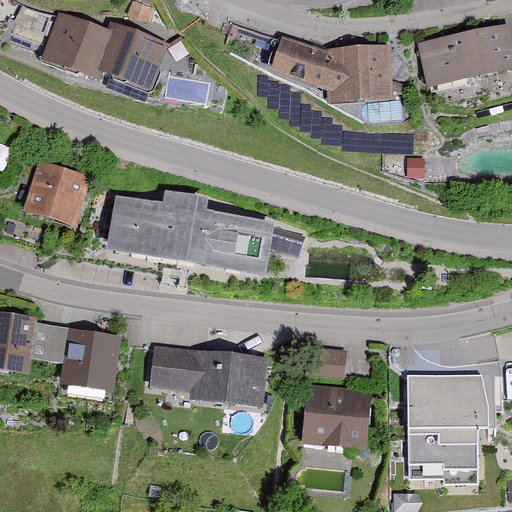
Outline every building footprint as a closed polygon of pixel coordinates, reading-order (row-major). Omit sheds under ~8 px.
[(154,9),(134,2),(129,16),(150,23),(154,9)] [(104,37),(55,19),(39,60),(88,79),(104,37)] [(156,48),(107,29),(91,71),(140,90),(156,48)] [(511,54),(507,29),(421,45),(429,91),(511,76),(511,54)] [(328,56),(283,41),(271,77),(328,97),(329,107),(393,102),(388,51),(328,56)] [(0,159),(7,162),(16,139),(0,133),(0,159)] [(424,159),(408,159),(408,178),(424,178),(424,159)] [(86,183),(30,167),(16,215),(72,231),(86,183)] [(153,211),(106,204),(98,257),(260,281),(264,254),(300,259),(302,247),(263,236),(264,227),(198,217),(200,206),(155,199),(153,211)] [(53,332),(38,330),(38,325),(0,318),(0,376),(28,381),(31,363),(47,365),(53,332)] [(117,342),(53,332),(47,365),(62,368),(58,393),(108,401),(117,342)] [(348,355),(311,350),(308,376),(345,380),(348,355)] [(269,362),(156,351),(152,391),(190,395),(189,404),(264,412),(269,362)] [(485,376),(406,378),(409,484),(445,483),(445,488),(478,487),(477,433),(487,432),(485,376)] [(367,399),(305,391),(298,446),(360,454),(367,399)] [(417,511),(418,494),(393,495),(393,511),(417,511)]
